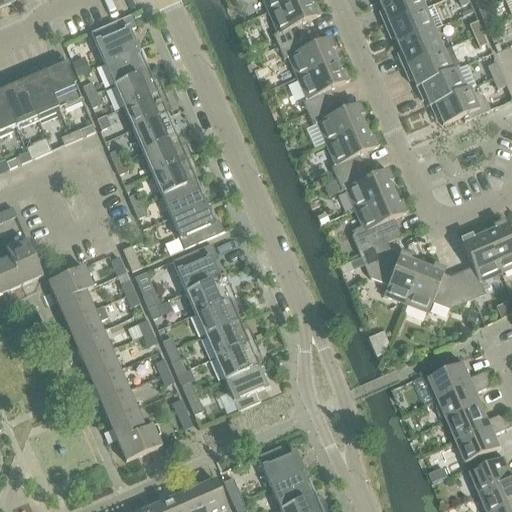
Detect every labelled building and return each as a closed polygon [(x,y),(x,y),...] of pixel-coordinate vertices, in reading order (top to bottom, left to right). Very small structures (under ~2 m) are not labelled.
[(17,0),(0,0),(0,10),(18,3),(17,0)] [(257,0),(261,0),(268,15),(301,0),(248,0),(253,2),(257,0)] [(272,37),(278,50),(306,37),(301,26),(320,18),(315,7),(311,8),(307,0),(301,0),(268,15),(277,35),(272,37)] [(378,15),(384,29),(424,11),(418,0),(392,0),(379,6),(382,13),(378,15)] [(469,5),(466,0),(455,0),(460,9),(469,5)] [(482,0),(474,4),(478,12),(486,9),(482,0)] [(394,41),(397,48),(433,32),(424,11),(384,29),(390,42),(394,41)] [(90,35),(104,66),(138,52),(130,33),(135,31),(130,18),(90,35)] [(468,27),(473,39),(482,35),(477,24),(468,27)] [(396,56),(402,70),(442,53),(433,32),(397,48),(400,55),(396,56)] [(487,47),(482,35),(473,39),(478,51),(487,47)] [(287,60),(296,81),(335,64),(331,53),(335,51),(330,40),(310,48),(306,37),(278,50),(283,62),(287,60)] [(412,82),(415,89),(451,74),(451,73),(455,71),(458,70),(449,50),(442,53),(402,70),(408,84),(412,82)] [(104,66),(113,88),(147,74),(138,52),(104,66)] [(84,59),(71,64),(78,79),(88,75),(90,74),(84,59)] [(301,103),(307,116),(334,103),(329,92),(349,84),(344,73),(340,74),(335,64),(296,81),(305,101),(301,103)] [(65,65),(43,75),(58,110),(64,108),(66,111),(82,104),(65,65)] [(486,69),(491,81),(500,77),(495,66),(486,69)] [(426,101),(429,108),(469,91),(475,88),(466,67),(455,72),(455,71),(451,73),(451,74),(415,89),(422,103),(426,101)] [(150,80),(147,74),(113,88),(123,110),(162,93),(156,78),(150,80)] [(52,113),(58,110),(43,75),(21,84),(38,123),(53,116),(52,113)] [(505,89),(500,77),(491,81),(496,93),(505,89)] [(23,130),(38,123),(21,84),(0,93),(0,94),(15,129),(21,126),(23,130)] [(82,89),(87,100),(96,96),(91,85),(82,89)] [(472,97),(469,91),(429,108),(435,122),(439,120),(443,128),(461,120),(464,125),(490,114),(483,99),(475,96),(472,97)] [(169,109),(162,93),(123,110),(132,132),(166,118),(164,111),(169,109)] [(9,131),(15,129),(0,94),(0,139),(10,135),(9,131)] [(101,107),(96,96),(87,100),(92,111),(101,107)] [(316,126),(325,147),(364,130),(359,119),(363,117),(358,106),(339,114),(334,103),(307,116),(312,128),(316,126)] [(101,133),(110,129),(105,118),(96,122),(101,133)] [(132,132),(142,154),(176,140),(166,118),(132,132)] [(92,127),(69,136),(73,144),(95,135),(92,127)] [(330,169),(335,181),(363,169),(358,158),(378,150),(373,139),(369,140),(364,130),(325,147),(334,167),(330,169)] [(64,148),(73,144),(69,136),(60,140),(64,148)] [(179,146),(176,140),(142,154),(151,176),(191,159),(184,144),(179,146)] [(48,146),(26,155),(30,163),(51,154),(48,146)] [(109,156),(114,167),(123,163),(118,152),(109,156)] [(9,172),(30,163),(26,155),(6,164),(9,172)] [(198,175),(191,159),(151,176),(161,198),(169,195),(195,184),(192,177),(198,175)] [(128,174),(123,163),(114,167),(118,178),(128,174)] [(368,180),(363,169),(335,181),(341,194),(345,192),(354,213),(393,196),(388,185),(392,183),(387,172),(368,180)] [(161,198),(170,220),(205,206),(195,184),(169,195),(161,198)] [(128,200),(133,211),(142,207),(137,196),(128,200)] [(398,206),(393,196),(354,213),(361,229),(354,232),(351,239),(358,257),(386,245),(387,246),(401,239),(393,222),(406,216),(401,205),(398,206)] [(213,225),(205,206),(170,220),(184,252),(223,235),(218,222),(213,225)] [(147,218),(142,207),(133,211),(137,222),(147,218)] [(7,212),(0,215),(0,219),(2,225),(11,221),(7,212)] [(324,217),(317,220),(320,227),(327,225),(324,217)] [(494,232),(483,237),(500,276),(511,270),(511,242),(504,223),(492,228),(494,232)] [(471,270),(460,274),(473,302),(485,297),(479,284),(500,276),(483,237),(473,241),(471,237),(460,242),(471,270)] [(27,243),(5,252),(9,260),(21,288),(42,279),(27,243)] [(391,256),(387,246),(386,245),(358,257),(369,281),(387,288),(383,298),(405,307),(421,267),(410,263),(411,259),(400,255),(398,259),(391,256)] [(172,264),(185,295),(219,280),(211,261),(216,259),(211,247),(172,264)] [(131,275),(141,271),(131,249),(122,253),(131,275)] [(9,260),(0,263),(0,292),(2,297),(21,288),(9,260)] [(117,279),(125,276),(118,260),(110,264),(117,279)] [(350,265),(339,270),(342,277),(353,272),(350,265)] [(431,272),(421,267),(405,307),(428,316),(432,305),(450,312),(473,302),(460,274),(450,279),(443,276),(445,272),(433,268),(431,272)] [(56,306),(85,294),(92,290),(83,269),(47,285),(56,306)] [(222,287),(219,280),(185,295),(195,317),(234,300),(228,285),(222,287)] [(120,287),(125,299),(134,296),(129,284),(120,287)] [(56,306),(65,326),(93,313),(85,294),(56,306)] [(139,307),(134,296),(125,299),(130,311),(139,307)] [(142,300),(147,312),(156,308),(151,296),(142,300)] [(241,315),(234,300),(195,317),(204,339),(238,324),(236,318),(241,315)] [(161,319),(156,308),(147,312),(152,323),(161,319)] [(65,326),(74,345),(102,333),(93,313),(65,326)] [(470,313),(466,324),(474,327),(478,316),(470,313)] [(137,327),(142,338),(151,335),(146,323),(137,327)] [(241,331),(238,324),(204,339),(214,361),(253,344),(247,328),(241,331)] [(74,345),(82,365),(110,353),(102,333),(74,345)] [(383,334),(368,340),(376,359),(384,356),(388,345),(383,334)] [(156,347),(151,335),(142,338),(148,350),(156,347)] [(161,344),(166,356),(175,352),(171,340),(161,344)] [(260,359),(253,344),(214,361),(224,383),(258,368),(255,362),(260,359)] [(180,362),(175,352),(166,356),(171,366),(180,362)] [(82,365),(91,384),(119,372),(110,353),(82,365)] [(155,366),(160,378),(168,375),(163,363),(155,366)] [(429,382),(439,403),(491,381),(487,373),(470,381),(464,367),(429,382)] [(267,389),(258,368),(224,383),(237,414),(260,404),(255,394),(267,389)] [(91,384),(99,404),(127,392),(119,372),(91,384)] [(173,386),(168,375),(160,378),(165,390),(173,386)] [(494,388),(491,381),(439,403),(439,404),(438,405),(436,409),(436,413),(439,419),(442,422),(446,423),(447,423),(448,424),(482,409),(476,396),(494,388)] [(181,388),(185,400),(195,396),(190,384),(181,388)] [(99,404),(108,424),(136,411),(127,392),(99,404)] [(202,414),(195,396),(185,400),(193,418),(202,414)] [(172,406),(177,417),(185,413),(180,402),(172,406)] [(488,423),(482,409),(448,424),(457,445),(509,422),(506,415),(488,423)] [(108,424),(116,443),(144,431),(136,411),(108,424)] [(192,429),(185,413),(177,417),(183,433),(192,429)] [(511,430),(511,429),(509,422),(457,445),(466,467),(501,452),(495,438),(511,430)] [(152,428),(144,431),(116,443),(125,464),(161,449),(152,428)] [(257,459),(270,490),(304,476),(295,455),(284,460),(279,449),(257,459)] [(471,476),(480,498),(511,483),(511,475),(505,461),(471,476)] [(270,490),(279,511),(280,511),(314,498),(304,476),(270,490)] [(223,485),(233,507),(242,503),(232,481),(223,485)] [(227,511),(215,482),(195,490),(204,511),(227,511)] [(511,483),(480,498),(486,511),(503,511),(511,508),(511,483)] [(204,511),(195,490),(176,498),(182,511),(204,511)] [(182,511),(176,498),(158,507),(160,511),(182,511)] [(317,504),(314,498),(280,511),(326,511),(322,502),(317,504)] [(245,511),(242,503),(233,507),(234,511),(245,511)]
